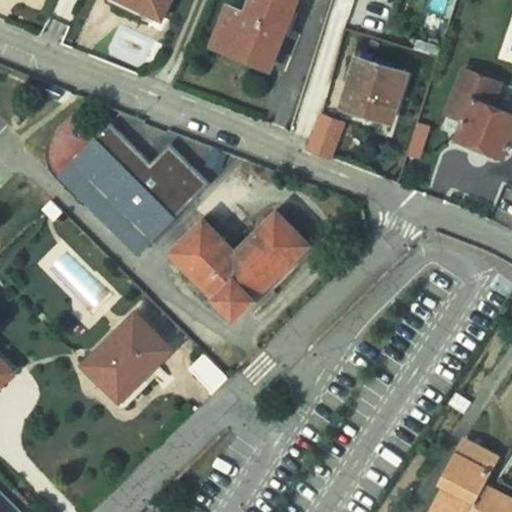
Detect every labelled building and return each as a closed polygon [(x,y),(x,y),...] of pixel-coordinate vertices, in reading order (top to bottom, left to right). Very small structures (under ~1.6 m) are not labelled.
[(135,1),(132,0),(113,0),(112,4),(130,13),(135,1)] [(143,9),(162,18),(171,0),(132,0),(135,1),(130,13),(140,17),(143,9)] [(217,44),(271,65),(296,0),(255,0),(251,13),(232,5),(228,15),(223,13),(219,22),(225,24),(217,44)] [(442,47),(417,39),(415,49),(439,56),(442,47)] [(375,113),(393,119),(407,73),(358,58),(343,107),(342,108),(343,109),(343,111),(344,111),(344,112),(345,112),(373,121),(375,113)] [(467,120),(460,136),(506,154),(511,138),(511,114),(493,107),(502,82),(465,68),(448,112),(467,120)] [(53,93),(65,98),(68,89),(57,85),(53,93)] [(345,122),(322,114),(309,150),(332,158),(345,122)] [(111,123),(94,139),(111,156),(80,188),(101,209),(98,212),(97,214),(115,232),(116,230),(129,217),(153,241),(210,183),(170,144),(152,163),(111,123)] [(111,156),(94,139),(60,174),(98,212),(101,209),(80,188),(111,156)] [(51,201),(44,208),(55,219),(63,212),(51,201)] [(206,218),(172,251),(237,317),(312,244),(279,210),(237,251),(206,218)] [(153,241),(129,217),(116,230),(140,254),(153,241)] [(369,230),(358,233),(361,249),(371,239),(369,230)] [(137,313),(86,364),(128,406),(164,370),(158,364),(173,349),(137,313)] [(229,377),(205,354),(191,368),(214,392),(229,377)] [(0,385),(14,372),(0,358),(0,385)] [(465,440),(462,445),(478,453),(481,448),(465,440)] [(481,448),(478,453),(462,445),(443,483),(447,485),(432,511),(511,511),(511,499),(484,484),(498,457),(481,448)]
